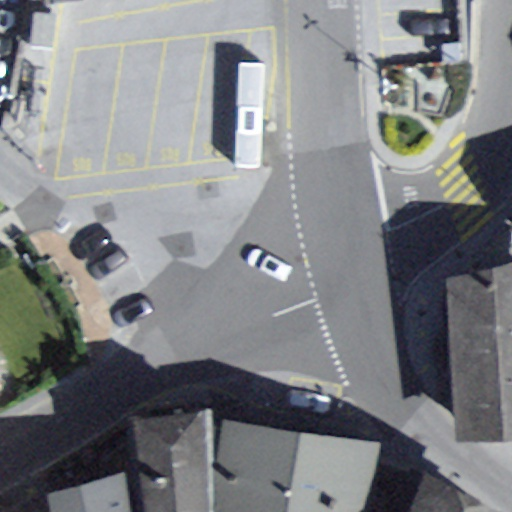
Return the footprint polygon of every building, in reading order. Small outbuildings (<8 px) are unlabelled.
[(511,269),(455,281),(465,430),(511,429),(511,269)] [(236,511),(229,417),(163,422),(170,511),(236,511)] [(372,511),(390,451),(241,422),(245,511),(372,511)] [(431,511),(440,487),(393,467),(375,511),(431,511)] [(499,511),(450,481),(436,511),(499,511)] [(148,511),(141,482),(68,500),(71,511),(148,511)]
